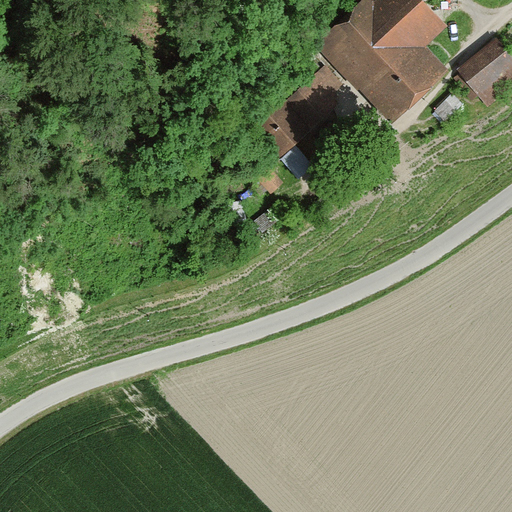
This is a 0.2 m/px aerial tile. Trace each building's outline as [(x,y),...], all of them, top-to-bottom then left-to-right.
[(396,108),(434,72),(406,42),(433,17),(417,0),(388,0),(388,1),(387,0),(370,0),(330,38),(396,108)] [(480,95),(511,69),(511,58),(499,42),(461,71),(480,95)] [(322,69),(288,100),(307,122),(333,98),(330,94),(338,87),(322,69)] [(451,94),(435,110),(445,120),(461,104),(451,94)] [(283,145),(298,131),(275,105),(260,119),(283,145)] [(266,168),(259,175),(272,190),(279,183),(266,168)] [(268,211),(256,221),(262,229),(274,220),(268,211)]
